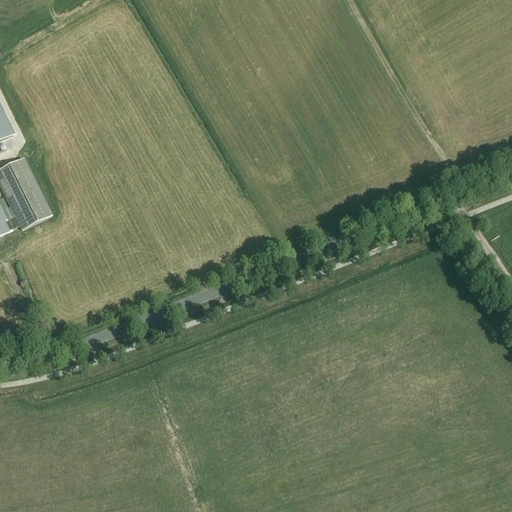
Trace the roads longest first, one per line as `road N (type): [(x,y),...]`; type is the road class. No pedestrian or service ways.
road 1 (tertiary): [(0,365),(60,352),(511,176)]
road 2 (unknown): [(348,0),(454,198)]
